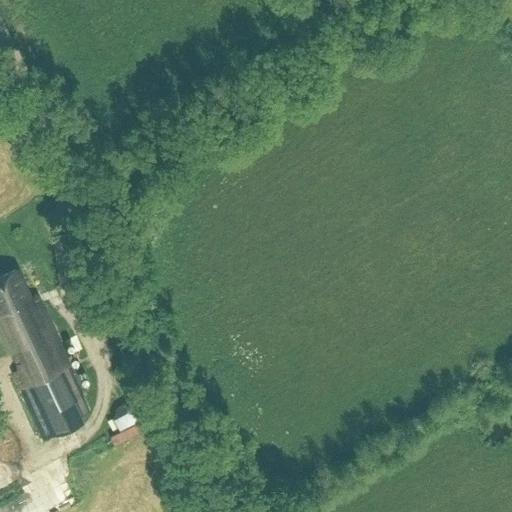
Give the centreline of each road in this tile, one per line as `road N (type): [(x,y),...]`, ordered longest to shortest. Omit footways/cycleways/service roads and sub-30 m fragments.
road 1 (track): [(414,0),(108,179),(75,190)]
road 2 (track): [(0,35),(75,190)]
